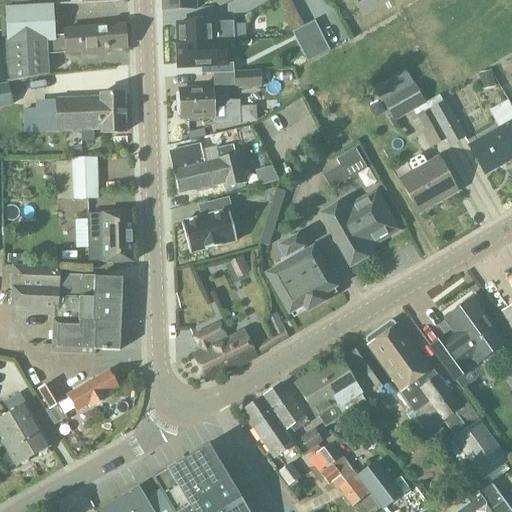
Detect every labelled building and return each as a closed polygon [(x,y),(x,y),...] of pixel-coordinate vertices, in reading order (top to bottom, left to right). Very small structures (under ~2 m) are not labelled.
[(5,8),(4,0),(0,0),(0,21),(6,21),(7,41),(6,41),(8,76),(8,83),(49,76),(48,56),(66,54),(66,53),(81,52),(81,56),(93,55),(93,51),(126,49),(124,27),(64,31),(64,37),(55,38),(53,6),(35,7),(35,6),(5,8)] [(161,0),(162,11),(195,11),(195,0),(161,0)] [(288,27),(291,34),(292,33),(304,27),(301,20),(288,27)] [(178,44),(177,44),(177,45),(200,44),(224,43),(234,42),(234,33),(233,23),(222,23),(211,23),(194,24),(177,25),(178,34),(178,44)] [(318,29),(307,34),(319,57),(330,52),(318,29)] [(8,83),(8,76),(1,40),(0,39),(0,83),(7,82),(8,83)] [(200,44),(177,45),(177,57),(178,68),(189,67),(209,66),(209,70),(209,71),(209,75),(222,75),(234,74),(234,72),(234,68),(233,64),(229,64),(225,64),(225,54),(224,43),(200,44)] [(235,90),(261,89),(260,71),(234,72),(234,74),(235,90)] [(480,75),(482,86),(493,83),(491,73),(480,75)] [(7,83),(0,84),(0,107),(12,105),(7,83)] [(382,101),(394,123),(426,105),(414,83),(382,101)] [(213,88),(213,89),(195,90),(196,93),(179,93),(181,120),(215,118),(215,117),(229,116),(229,103),(231,103),(230,87),(213,88)] [(94,142),(94,132),(100,131),(100,134),(125,134),(124,94),(99,95),(99,98),(56,99),(56,101),(33,110),(23,110),(24,131),(37,131),(37,133),(57,132),(81,132),(81,142),(94,142)] [(511,108),(505,97),(487,107),(496,122),(511,112),(511,108)] [(466,138),(446,102),(443,103),(441,99),(428,106),(431,110),(417,117),(426,133),(423,135),(431,149),(447,140),(450,147),(466,138)] [(369,108),(372,114),(379,116),(386,113),(380,102),(369,108)] [(469,147),(484,175),(511,159),(511,127),(510,124),(469,147)] [(169,154),(179,197),(224,186),(225,191),(245,187),(238,156),(219,161),(216,150),(202,153),(200,147),(169,154)] [(409,166),(414,174),(399,183),(417,214),(455,192),(437,160),(428,166),(423,157),(419,157),(410,162),(409,166)] [(99,200),(98,158),(72,159),(73,200),(99,200)] [(340,167),(322,177),(330,191),(348,181),(340,167)] [(276,191),(260,245),(268,248),(285,194),(276,191)] [(344,203),(320,216),(350,269),(374,255),(370,248),(398,232),(376,193),(348,209),(344,203)] [(183,223),(181,223),(190,254),(236,242),(229,213),(231,212),(228,199),(204,206),(207,216),(183,223)] [(89,263),(103,263),(131,263),(130,214),(102,214),(102,215),(87,215),(89,263)] [(274,265),(277,270),(266,276),(289,316),(304,307),(307,313),(324,304),(320,298),(335,289),(313,250),(305,254),(296,239),(280,248),(286,258),(274,265)] [(230,259),(236,277),(246,273),(239,256),(230,259)] [(55,285),(55,297),(61,297),(78,297),(79,286),(55,285)] [(502,349),(506,346),(479,308),(481,306),(474,295),(463,303),(465,306),(445,320),(455,334),(447,340),(445,337),(430,348),(454,381),(471,369),(468,366),(474,362),(476,366),(481,362),(483,365),(503,351),(502,349)] [(61,297),(61,321),(105,323),(105,298),(78,297),(61,297)] [(511,307),(503,312),(511,327),(511,307)] [(278,314),(266,320),(275,340),(287,334),(278,314)] [(60,346),(60,347),(77,347),(104,348),(105,323),(61,321),(60,346)] [(199,349),(201,353),(191,358),(205,386),(255,360),(241,332),(213,347),(211,344),(227,336),(220,322),(192,335),(199,350),(199,349)] [(368,340),(367,342),(369,345),(367,346),(396,386),(413,410),(416,414),(429,404),(444,424),(446,423),(457,438),(481,420),(465,398),(457,403),(428,363),(425,365),(411,345),(397,325),(394,328),(392,325),(389,324),(368,340)] [(53,346),(53,357),(76,358),(77,347),(60,347),(60,346),(53,346)] [(387,383),(361,346),(348,355),(375,392),(387,383)] [(317,373),(344,416),(366,402),(360,393),(338,360),(317,373)] [(108,372),(66,396),(76,412),(88,404),(91,409),(107,400),(104,395),(117,388),(115,385),(116,381),(114,377),(110,375),(108,372)] [(344,416),(317,373),(296,387),(315,417),(317,416),(326,429),(344,416)] [(63,402),(52,382),(36,390),(48,410),(63,402)] [(262,398),(285,431),(290,427),(294,433),(308,424),(304,418),(281,385),(262,398)] [(0,417),(0,440),(15,466),(49,446),(18,394),(3,404),(8,413),(0,417)] [(285,431),(262,398),(241,412),(274,459),(295,445),(285,431)] [(411,412),(401,420),(413,437),(424,430),(411,412)] [(479,422),(454,440),(458,446),(457,449),(462,456),(465,456),(467,458),(464,460),(463,465),(465,468),(478,486),(479,487),(478,490),(477,491),(465,499),(468,503),(455,511),(511,511),(503,500),(502,500),(498,495),(499,494),(492,485),(491,486),(484,478),(507,461),(479,422)] [(314,429),(300,440),(311,454),(319,448),(318,446),(323,442),(314,429)] [(167,497),(163,499),(171,511),(247,511),(218,464),(217,465),(206,447),(155,477),(167,497)] [(327,470),(320,475),(329,487),(332,485),(342,499),(344,497),(352,508),(370,495),(343,458),(327,470)] [(358,477),(383,511),(404,496),(378,462),(358,477)] [(301,478),(290,464),(277,474),(288,487),(301,478)] [(171,511),(163,499),(142,511),(135,511),(126,496),(98,511),(171,511)]
